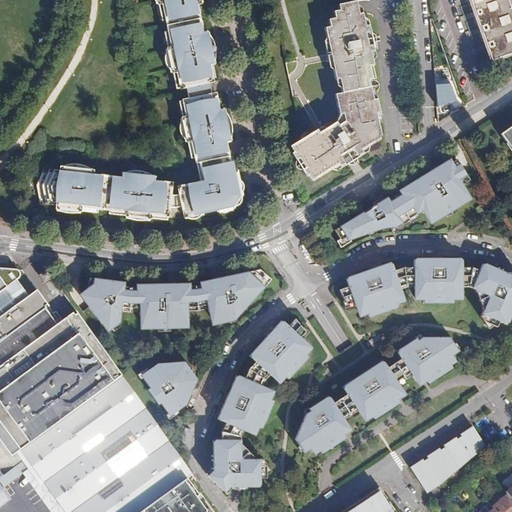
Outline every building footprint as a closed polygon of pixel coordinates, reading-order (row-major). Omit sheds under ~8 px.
[(38,181),(41,199),(58,201),(58,206),(66,207),(92,210),(92,206),(121,210),(120,215),(139,218),(154,219),(154,214),(169,216),(182,216),(183,217),(231,207),(240,194),(234,168),(230,169),(224,143),(229,142),(222,110),(217,110),(208,65),(213,64),(205,31),(200,32),(194,5),(198,4),(197,0),(152,0),(154,8),(159,6),(168,49),(163,50),(169,75),(175,73),(185,118),(178,119),(184,143),(190,142),(194,165),(198,164),(201,179),(175,184),(174,183),(157,180),(158,176),(132,172),(132,177),(89,171),(89,166),(64,162),(63,168),(46,165),(38,181)] [(343,14),(360,9),(358,0),(346,0),(341,2),(343,14)] [(511,0),(472,0),(493,58),(511,51),(511,0)] [(346,89),(374,83),(371,69),(377,67),(372,42),(369,29),(373,28),(370,15),(366,16),(364,8),(360,9),(343,14),(331,17),(332,24),(327,25),(331,42),(333,50),(337,49),(339,57),(335,58),(339,76),(343,75),(346,89)] [(436,82),(437,106),(457,98),(448,77),(436,82)] [(346,89),(339,90),(344,111),(348,110),(349,118),(342,121),(325,131),(323,128),(321,125),(294,141),(297,147),(295,148),(310,172),(312,171),(315,177),(342,160),(348,156),(345,151),(358,144),(361,149),(366,146),(377,139),(376,136),(385,131),(380,110),(384,109),(381,96),(377,97),(374,83),(346,89)] [(340,118),(323,128),(325,131),(342,121),(349,118),(348,110),(344,111),(340,118)] [(511,124),(495,136),(511,159),(511,124)] [(348,156),(342,160),(344,164),(367,149),(366,146),(361,149),(358,144),(345,151),(348,156)] [(451,163),(448,160),(395,193),(396,195),(385,202),(383,200),(328,233),(334,242),(330,244),(335,251),(345,244),(345,243),(363,237),(365,240),(372,236),(371,234),(377,232),(385,231),(389,237),(399,230),(398,228),(405,223),(407,226),(416,220),(414,216),(418,214),(427,228),(470,201),(461,186),(466,183),(456,160),(451,163)] [(413,265),(403,266),(407,283),(407,282),(412,283),(412,285),(412,287),(415,287),(415,297),(422,297),(422,301),(432,300),(432,297),(443,296),(443,300),(452,300),(452,296),(458,296),(458,285),(462,285),(462,280),(468,280),(471,263),(461,264),(460,255),(432,256),(432,259),(425,260),(424,256),(413,257),(413,265)] [(479,266),(471,263),(468,280),(468,284),(469,284),(476,287),(486,307),(484,313),(486,317),(502,322),(505,315),(511,318),(511,314),(511,267),(510,269),(505,267),(504,270),(498,267),(499,265),(482,259),(479,266)] [(339,288),(345,299),(347,303),(354,300),(355,303),(356,305),(358,304),(362,315),(368,312),(369,315),(379,312),(378,309),(382,308),(387,306),(388,309),(397,306),(396,303),(402,301),(398,291),(401,290),(400,288),(399,285),(407,283),(403,266),(394,269),(391,261),(364,270),(365,274),(358,276),(357,273),(345,276),(348,285),(339,288)] [(122,376),(74,310),(61,319),(55,311),(52,313),(35,288),(27,294),(16,279),(18,277),(19,275),(19,273),(19,271),(18,270),(16,269),(0,268),(0,424),(18,449),(122,376)] [(80,292),(70,299),(99,337),(112,327),(114,316),(132,316),(132,334),(182,332),(182,314),(202,312),(206,329),(229,325),(264,286),(250,274),(194,285),(194,288),(185,289),(185,286),(130,288),(130,291),(117,290),(118,286),(81,282),(80,292)] [(68,284),(62,289),(67,297),(74,293),(68,284)] [(255,361),(249,368),(263,378),(263,377),(268,372),(270,375),(273,373),(281,380),(285,376),(287,378),(294,370),(292,368),(296,364),(299,360),(301,363),(308,356),(305,353),(309,348),(302,341),(304,339),(302,337),(300,336),(305,331),(301,327),(294,318),(287,325),(281,319),(273,328),(276,330),(270,336),(268,334),(249,354),(255,361)] [(312,410),(307,413),(296,438),(305,451),(311,447),(316,453),(321,449),(324,452),(330,448),(329,444),(336,439),(338,442),(346,438),(344,434),(338,425),(343,422),(345,420),(343,416),(364,402),(367,406),(370,404),(376,413),(381,410),(383,412),(391,407),(389,404),(393,402),(397,399),(399,402),(401,401),(399,398),(397,395),(402,391),(399,386),(401,384),(400,382),(399,380),(405,376),(412,371),(414,373),(415,375),(417,373),(422,370),(428,379),(430,381),(438,376),(436,374),(440,371),(444,369),(446,371),(453,366),(451,364),(456,360),(452,354),(459,349),(450,337),(424,337),(422,336),(418,339),(417,337),(397,350),(402,358),(388,367),(384,359),(343,386),(348,393),(335,402),(330,395),(311,408),(312,410)] [(148,385),(145,387),(157,402),(159,401),(168,414),(185,402),(196,377),(183,359),(155,361),(139,373),(148,385)] [(241,430),(245,432),(247,428),(257,432),(259,427),(262,427),(265,419),(263,417),(267,408),(270,409),(274,400),(271,398),(273,392),(264,388),(265,385),(263,384),(261,383),(263,378),(249,368),(244,378),(236,375),(232,386),(235,388),(232,395),(229,394),(218,419),(226,423),(222,431),(222,433),(238,437),(241,430)] [(423,382),(428,379),(422,370),(417,373),(423,382)] [(122,376),(18,449),(28,462),(44,484),(63,511),(217,511),(177,455),(122,376)] [(338,425),(344,434),(349,431),(343,422),(338,425)] [(0,440),(11,455),(18,449),(0,424),(0,440)] [(425,461),(413,468),(430,494),(441,486),(440,484),(444,481),(445,483),(456,473),(455,471),(459,469),(460,470),(471,461),(470,459),(475,456),(475,457),(488,446),(476,427),(462,437),(464,438),(460,441),(459,439),(446,447),(447,449),(443,452),(442,450),(429,458),(430,460),(426,462),(425,461)] [(228,489),(233,489),(234,486),(241,487),(241,490),(257,491),(258,483),(265,484),(266,468),(265,464),(257,463),(242,446),(242,438),(238,437),(222,433),(222,442),(214,442),(212,459),(216,459),(216,466),(212,466),(212,471),(206,476),(222,495),(228,489)] [(511,505),(511,482),(501,492),(503,494),(511,505)] [(389,511),(382,501),(384,499),(377,488),(357,501),(358,503),(344,511),(389,511)] [(511,511),(511,505),(503,494),(488,507),(490,509),(492,511),(511,511)] [(344,511),(358,503),(357,501),(341,511),(340,511),(344,511)]
